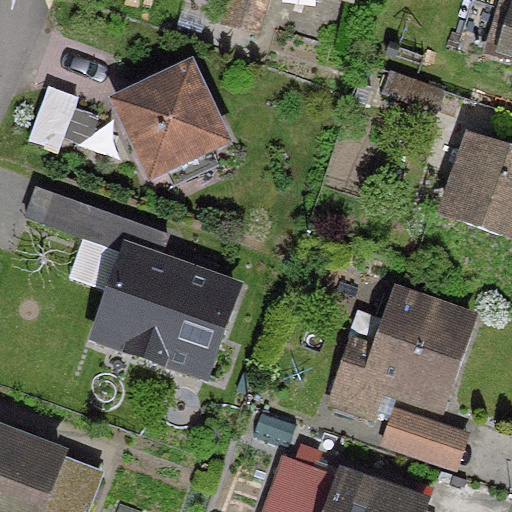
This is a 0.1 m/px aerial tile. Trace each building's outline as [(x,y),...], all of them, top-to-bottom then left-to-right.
[(227,0),(219,27),(251,36),(258,9),(261,10),(263,5),(253,2),(253,0),(227,0)] [(511,0),(499,0),(483,53),(511,62),(511,0)] [(145,179),(218,145),(184,72),(111,107),(145,179)] [(385,75),(378,95),(429,114),(437,93),(385,75)] [(91,119),(68,111),(57,141),(80,149),(91,119)] [(511,243),(511,160),(467,144),(441,218),(511,243)] [(92,341),(197,379),(228,292),(122,255),(92,341)] [(378,391),(435,411),(465,325),(390,299),(371,354),(347,345),(326,404),(368,419),(378,391)] [(0,511),(79,511),(93,479),(0,443),(0,511)] [(418,511),(419,510),(334,480),(333,483),(285,467),(274,498),(315,511),(418,511)]
